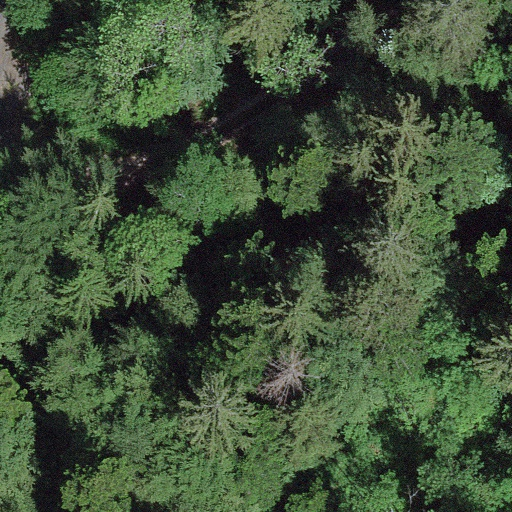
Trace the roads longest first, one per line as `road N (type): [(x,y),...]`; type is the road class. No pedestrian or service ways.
road 1 (track): [(0,192),(176,156),(438,0)]
road 2 (track): [(110,0),(0,91)]
